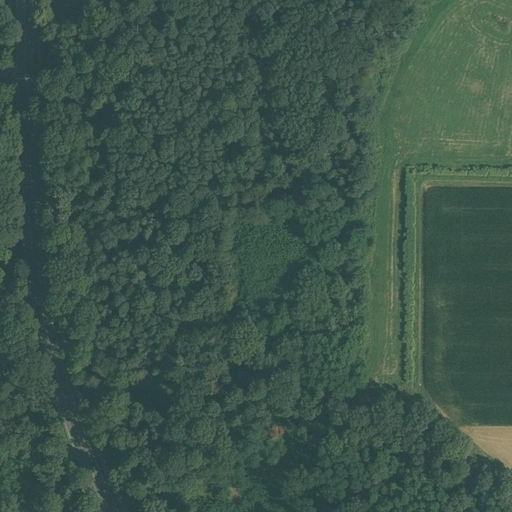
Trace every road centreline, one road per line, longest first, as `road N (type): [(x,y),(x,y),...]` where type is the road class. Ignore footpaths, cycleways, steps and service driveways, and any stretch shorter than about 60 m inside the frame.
road 1 (primary): [(108,511),(74,431),(39,294),(25,0)]
road 2 (track): [(427,187),(429,360),(466,428),(511,485)]
